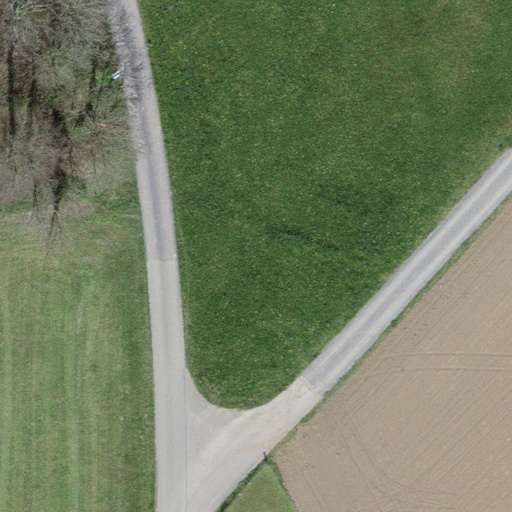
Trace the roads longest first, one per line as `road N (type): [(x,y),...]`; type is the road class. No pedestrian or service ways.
road 1 (unclassified): [(113,0),(164,421),(166,511)]
road 2 (track): [(167,511),(409,271),(511,149)]
